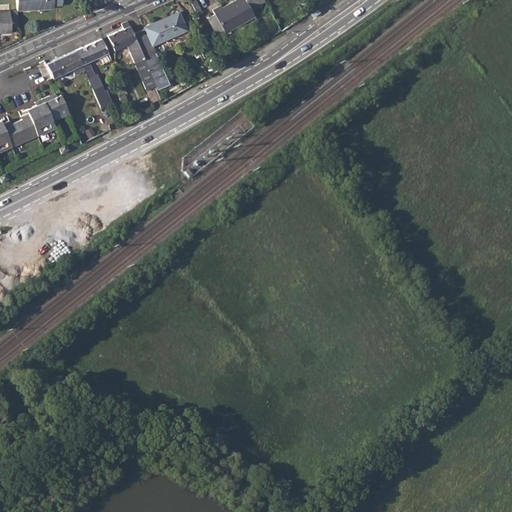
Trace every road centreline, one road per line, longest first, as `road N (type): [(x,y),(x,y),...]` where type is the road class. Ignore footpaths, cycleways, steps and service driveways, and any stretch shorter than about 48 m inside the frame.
road 1 (tertiary): [(0,215),(200,110),(360,0)]
road 2 (residential): [(0,64),(146,0)]
